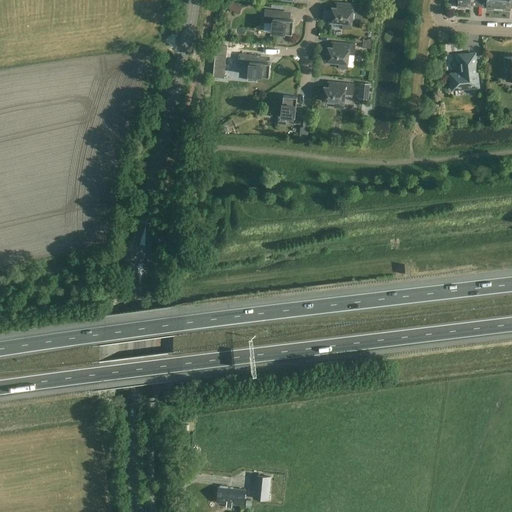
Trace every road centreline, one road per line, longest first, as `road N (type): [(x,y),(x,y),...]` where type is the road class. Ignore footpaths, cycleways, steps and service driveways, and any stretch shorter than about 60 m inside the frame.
road 1 (motorway): [(511,284),(0,350)]
road 2 (motorway): [(0,388),(511,324)]
road 3 (secondary): [(145,225),(194,0)]
road 4 (secondary): [(137,511),(140,287)]
